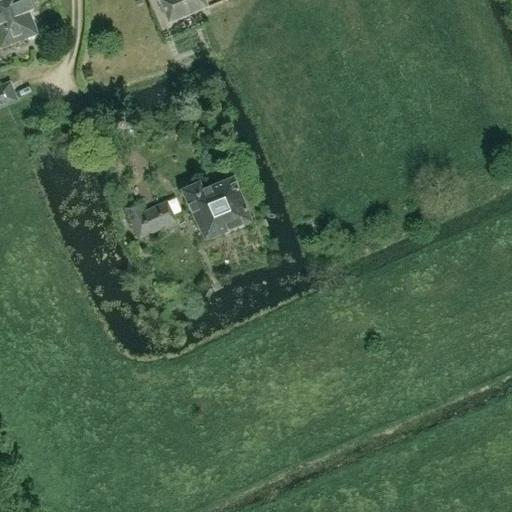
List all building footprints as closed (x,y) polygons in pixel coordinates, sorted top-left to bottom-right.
[(36,35),(28,14),(33,11),(29,0),(23,2),(22,0),(0,0),(0,47),(1,49),(36,35)] [(207,9),(203,0),(157,0),(168,25),(207,9)] [(0,109),(18,102),(11,83),(0,86),(0,109)] [(250,224),(232,180),(203,192),(200,185),(182,192),(204,244),(250,224)] [(140,240),(176,222),(167,203),(142,216),(137,204),(125,210),(140,240)]
